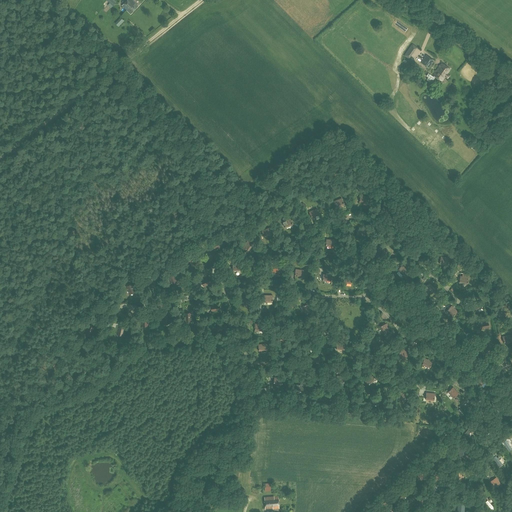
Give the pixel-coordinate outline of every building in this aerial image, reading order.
[(107,0),(105,3),(111,8),(116,2),(114,0),(107,0)] [(127,0),(122,6),(131,14),(138,6),(132,0),(127,0)] [(118,26),(124,21),(121,18),(115,23),(118,26)] [(404,55),(409,59),(411,58),(410,57),(416,49),(417,49),(418,48),(412,43),(404,55)] [(421,62),(429,68),(434,60),(426,55),(421,62)] [(427,80),(430,82),(432,80),(433,81),(436,77),(442,81),(445,77),(447,79),(449,76),(447,74),(450,69),(442,63),(433,75),(434,76),(433,77),(430,74),(430,75),(428,74),(426,76),(428,77),(428,78),(427,80)] [(359,202),(367,204),(369,197),(361,195),(359,202)] [(334,201),(336,208),(344,205),(342,198),(334,201)] [(381,209),(388,214),(392,208),(384,203),(381,209)] [(309,212),(312,218),(320,215),(317,209),(309,212)] [(282,222),(285,228),(293,225),(290,218),(282,222)] [(261,231),(264,237),(272,234),(269,227),(261,231)] [(403,235),(412,236),(413,229),(404,228),(403,235)] [(212,244),(215,250),(223,246),(220,240),(212,244)] [(254,244),(248,240),(242,248),(248,252),(254,244)] [(422,248),(430,250),(432,243),(424,241),(422,248)] [(376,251),(383,256),(387,250),(385,248),(386,247),(383,245),(382,247),(380,245),(376,251)] [(190,257),(193,263),(201,259),(198,253),(190,257)] [(439,263),(448,265),(449,258),(441,257),(439,263)] [(397,270),(403,276),(408,271),(402,265),(397,270)] [(169,277),(172,285),(178,283),(175,275),(169,277)] [(343,283),(352,284),(353,277),(344,276),(343,283)] [(459,283),(467,284),(468,277),(460,276),(459,283)] [(147,280),(151,288),(157,285),(154,277),(147,280)] [(201,280),(204,286),(212,283),(209,277),(201,280)] [(126,286),(130,294),(136,291),(132,283),(126,286)] [(425,288),(431,294),(436,289),(430,283),(425,288)] [(381,297),(385,302),(392,296),(387,291),(381,297)] [(473,303),(474,310),(483,308),(481,301),(473,303)] [(210,305),(212,312),(220,311),(219,303),(210,305)] [(303,306),(305,314),(312,312),(309,303),(303,306)] [(447,310),(453,316),(458,311),(451,305),(447,310)] [(398,316),(403,321),(409,315),(404,310),(398,316)] [(479,322),(480,329),(489,328),(488,321),(479,322)] [(216,325),(218,332),(226,330),(225,323),(216,325)] [(379,326),(383,334),(389,331),(386,323),(379,326)] [(85,334),(91,336),(94,328),(88,325),(85,334)] [(117,334),(123,335),(125,327),(119,325),(117,334)] [(303,327),(306,336),(313,333),(310,325),(303,327)] [(419,337),(425,340),(429,333),(423,329),(419,337)] [(502,337),(504,343),(511,341),(511,339),(511,335),(502,337)] [(398,354),(404,359),(409,354),(402,348),(398,354)] [(498,364),(507,362),(504,352),(496,354),(498,364)] [(311,356),(314,364),(321,361),(317,353),(311,356)] [(422,365),(430,367),(432,361),(424,358),(422,365)] [(365,380),(370,385),(376,379),(371,374),(365,380)] [(475,379),(480,386),(486,381),(480,375),(475,379)] [(273,384),(282,385),(283,378),(274,377),(273,384)] [(298,385),(293,385),(293,389),(303,390),(303,385),(303,384),(309,385),(309,381),(301,380),(301,384),(301,385),(298,385)] [(448,391),(453,398),(458,393),(453,387),(448,391)] [(397,398),(405,400),(406,393),(398,391),(397,398)] [(493,401),(490,405),(498,413),(501,410),(493,401)] [(477,412),(481,416),(487,410),(483,407),(477,412)] [(458,413),(461,417),(462,415),(463,416),(465,414),(460,408),(457,411),(458,413)] [(465,433),(468,435),(472,430),(475,432),(477,429),(471,424),(465,433)] [(506,440),(503,442),(509,451),(511,449),(506,440)] [(460,455),(469,453),(468,447),(465,448),(464,445),(458,446),(460,455)] [(439,457),(442,459),(448,451),(444,448),(444,449),(442,448),(437,455),(440,456),(439,457)] [(417,478),(422,481),(427,471),(422,469),(417,478)] [(490,482),(494,488),(500,484),(496,478),(490,482)] [(432,490),(435,492),(437,487),(440,488),(441,485),(436,482),(432,490)] [(398,494),(404,500),(411,493),(409,490),(405,494),(402,491),(398,494)] [(273,508),(273,509),(280,508),(279,496),(265,497),(266,508),(273,508)]
